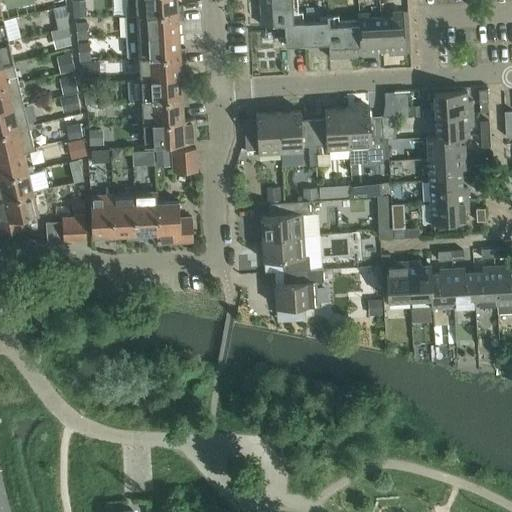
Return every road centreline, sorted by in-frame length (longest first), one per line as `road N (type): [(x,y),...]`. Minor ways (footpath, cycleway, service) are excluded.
road 1 (residential): [(212,92),(221,262),(91,267),(0,241)]
road 2 (residential): [(428,81),(212,92)]
road 3 (residential): [(511,17),(426,21),(428,81)]
